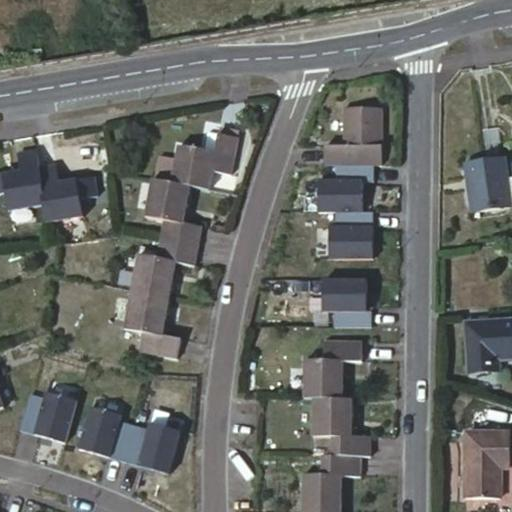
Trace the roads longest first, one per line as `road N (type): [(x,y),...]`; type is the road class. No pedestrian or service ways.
road 1 (residential): [(416,511),(426,32)]
road 2 (residential): [(219,511),(217,429),(238,281),(309,57)]
road 3 (unclassified): [(309,57),(196,61),(0,96)]
road 4 (residential): [(0,464),(130,511)]
